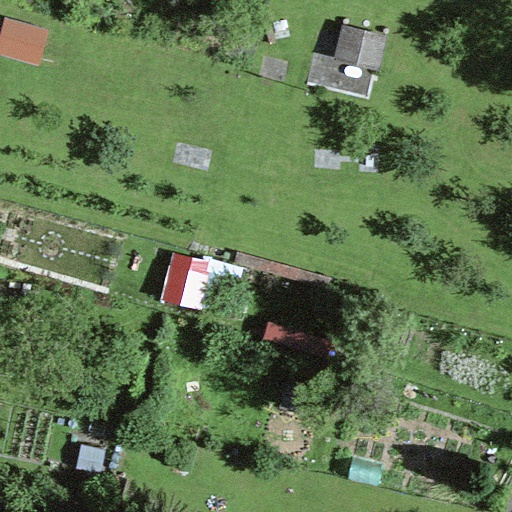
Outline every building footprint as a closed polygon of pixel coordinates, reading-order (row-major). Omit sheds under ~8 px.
[(336,45),(332,61),(378,72),(387,37),(341,26),(336,45)] [(179,190),(194,193),(204,146),(174,140),(164,187),(179,190)] [(202,263),(182,257),(173,288),(194,294),(198,278),(202,263)] [(282,402),(300,407),(306,386),(288,381),(282,402)] [(75,511),(80,495),(52,489),(47,511),(75,511)]
